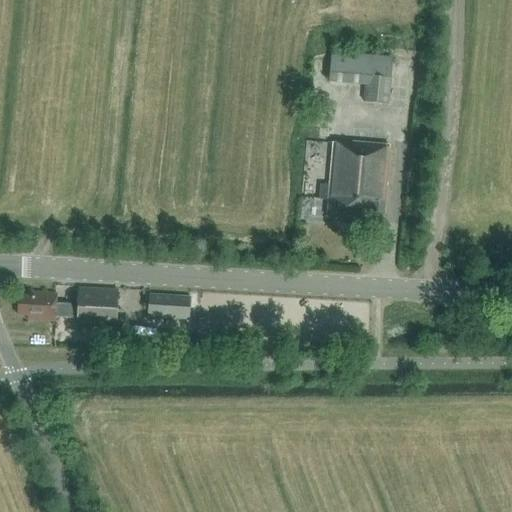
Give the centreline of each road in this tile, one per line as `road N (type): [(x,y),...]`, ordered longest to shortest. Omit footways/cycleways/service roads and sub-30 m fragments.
road 1 (tertiary): [(511,295),(0,265)]
road 2 (unclassified): [(71,511),(0,335)]
